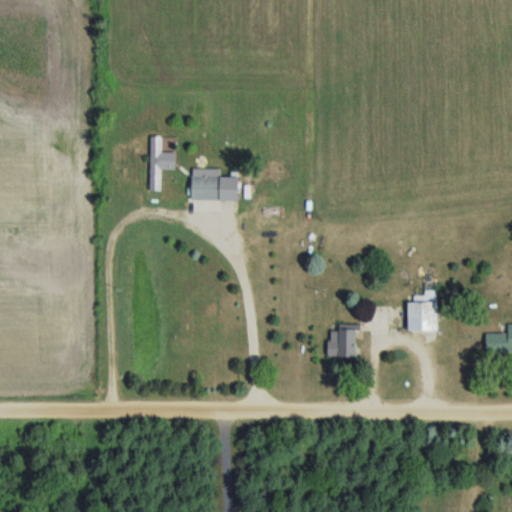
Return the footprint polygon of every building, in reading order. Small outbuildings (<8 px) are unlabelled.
[(177,169),(177,152),(163,152),(163,136),(151,136),(151,192),(162,192),(162,169),(177,169)] [(193,200),(223,200),(223,176),(193,176),(193,200)] [(440,332),(440,282),(426,282),(426,296),(412,296),(412,332),(440,332)] [(332,326),(332,357),(360,357),(360,326),(332,326)] [(511,333),(486,333),(486,354),(511,354),(511,333)]
